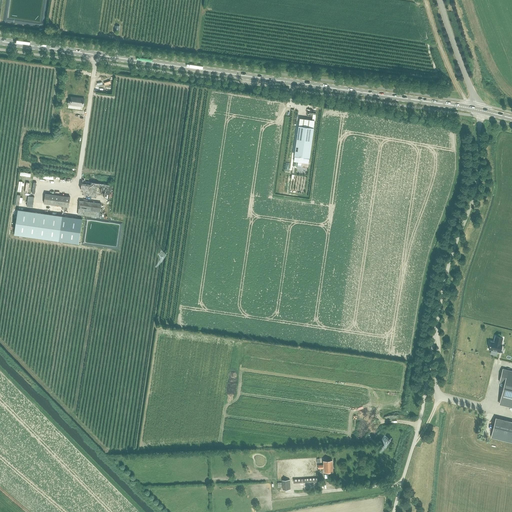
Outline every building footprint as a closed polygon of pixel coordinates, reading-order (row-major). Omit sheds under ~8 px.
[(69,100),(68,104),(83,106),(84,98),(71,96),(71,100),(69,100)] [(72,118),(70,127),(79,129),(81,119),(72,118)] [(299,126),(295,156),(310,158),(315,121),(312,120),(311,127),(299,126)] [(69,207),(70,197),(45,194),(44,204),(69,207)] [(80,201),(79,209),(100,212),(100,211),(102,212),(103,209),(101,209),(101,203),(80,201)] [(18,210),(14,234),(79,244),(82,219),(18,210)] [(501,344),(503,338),(495,336),(494,340),(495,340),(495,342),(491,341),(489,349),(500,352),(502,344),(501,344)] [(511,371),(503,369),(499,382),(505,383),(499,404),(511,406),(511,371)] [(511,442),(511,422),(496,418),(491,438),(511,442)] [(324,468),(324,472),(333,472),(332,461),(323,461),(324,465),(318,465),(319,469),(324,468)] [(290,489),(290,480),(282,480),(283,490),(290,489)]
